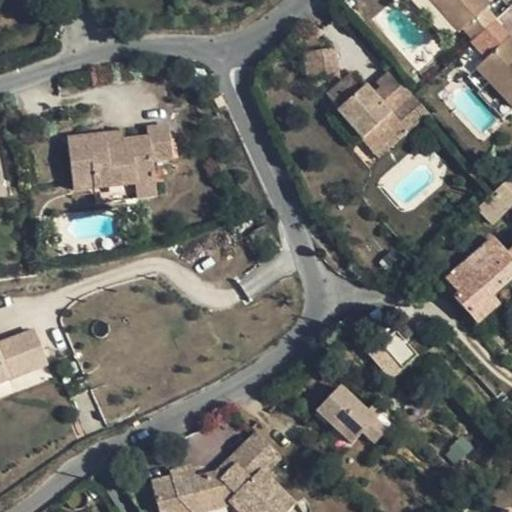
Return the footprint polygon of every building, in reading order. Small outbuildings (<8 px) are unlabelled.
[(430,0),(439,9),(445,1),(444,0),(430,0)] [(489,0),(444,0),(445,1),(439,9),(460,31),(464,29),(473,40),(496,19),(487,8),(492,3),(489,0)] [(511,37),(488,59),(478,69),(511,105),(511,37)] [(339,49),(307,53),(310,79),(343,75),(339,49)] [(414,96),(393,73),(377,85),(382,90),(388,97),(380,103),(375,96),(367,86),(364,88),(352,75),(327,97),(339,109),(337,112),(362,140),(374,131),(390,150),(408,135),(392,115),(414,96)] [(382,90),(375,96),(380,103),(388,97),(382,90)] [(110,132),(73,138),(80,187),(100,184),(103,200),(164,190),(159,155),(179,152),(175,121),(153,125),(153,133),(127,137),(112,140),(110,132)] [(125,130),(110,132),(112,140),(127,137),(125,130)] [(379,159),(390,150),(374,131),(362,140),(379,159)] [(511,208),(511,183),(510,181),(479,208),(493,223),(511,207),(511,208)] [(511,259),(494,239),(444,283),(478,323),(499,305),(492,296),(511,279),(511,259)] [(37,330),(1,344),(0,341),(0,384),(50,366),(37,330)] [(403,367),(417,355),(397,331),(382,344),(403,367)] [(340,384),(316,408),(351,442),(362,431),(375,419),(385,408),(376,399),(366,410),(340,384)] [(385,429),(375,419),(362,431),(372,442),(385,429)] [(284,457),(259,433),(230,461),(236,465),(221,477),(217,474),(196,477),(194,470),(171,473),(172,481),(152,483),(156,500),(174,495),(190,511),(204,511),(226,507),(232,504),(240,511),(289,511),(297,505),(266,473),(284,457)] [(230,461),(217,474),(221,477),(236,465),(230,461)] [(190,511),(174,495),(156,500),(159,511),(190,511)]
